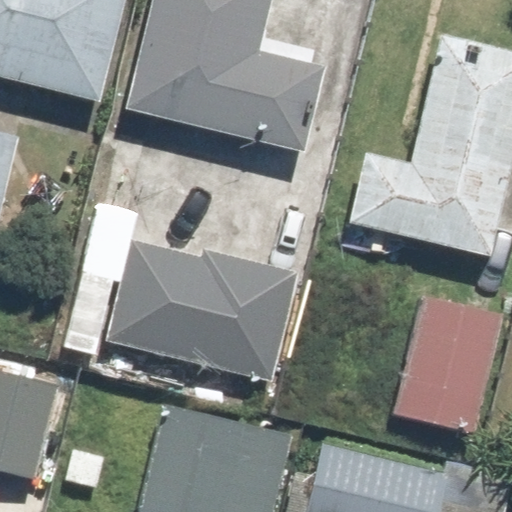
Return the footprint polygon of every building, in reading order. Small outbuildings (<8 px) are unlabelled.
[(0,0),(0,77),(33,86),(100,101),(123,0),(0,0)] [(125,108),(238,134),(303,149),(323,66),(257,51),(269,0),(150,0),(144,25),(125,108)] [(488,256),(504,185),(511,151),(511,50),(439,34),(409,163),(364,153),(348,223),(488,256)] [(0,205),(16,135),(0,131),(0,205)] [(106,341),(271,380),(296,272),(131,234),(106,341)] [(79,268),(62,345),(94,353),(112,276),(79,268)] [(421,296),(394,413),(473,431),(500,314),(421,296)] [(57,383),(0,370),(0,470),(35,478),(57,383)] [(162,404),(137,510),(146,511),(272,511),(291,434),(162,404)] [(502,511),(511,476),(444,461),(442,471),(322,443),(305,511),(502,511)]
